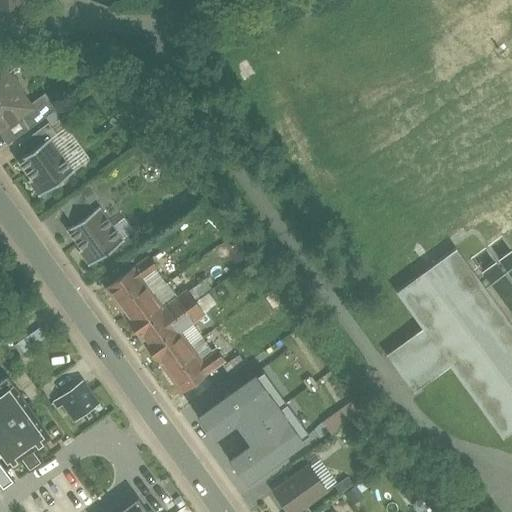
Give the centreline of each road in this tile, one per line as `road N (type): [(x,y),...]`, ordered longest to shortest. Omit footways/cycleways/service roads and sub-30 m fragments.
road 1 (tertiary): [(156,418),(0,202)]
road 2 (residential): [(122,448),(106,439),(87,442),(0,503)]
